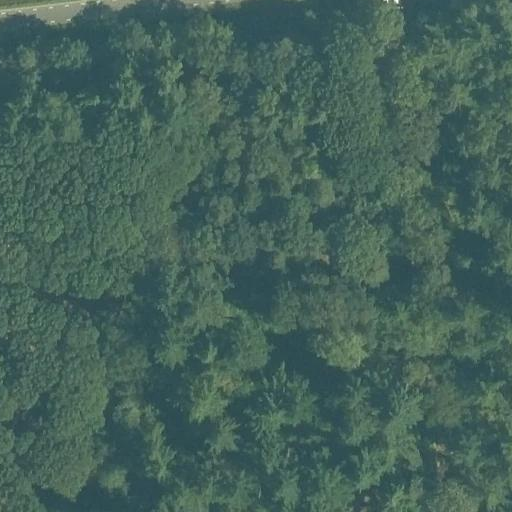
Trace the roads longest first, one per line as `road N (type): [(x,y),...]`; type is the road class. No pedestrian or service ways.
road 1 (track): [(392,0),(439,511)]
road 2 (unclassified): [(216,0),(0,26)]
